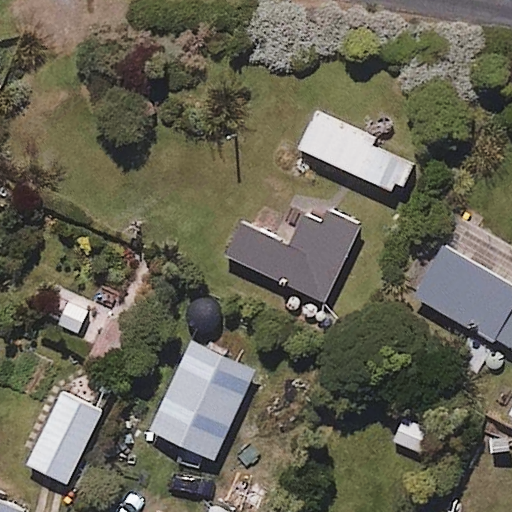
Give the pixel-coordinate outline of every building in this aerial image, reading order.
[(401,198),(416,166),(374,146),(378,139),(321,112),(303,151),(401,198)] [(327,305),(365,226),(329,209),(322,225),(307,218),(292,249),(246,227),(231,259),(327,305)] [(511,248),(462,220),(417,299),(511,353),(511,248)] [(509,358),(474,337),(458,364),(493,385),(509,358)] [(114,395),(74,375),(29,466),(69,486),(114,395)] [(165,415),(140,401),(121,436),(146,450),(165,415)] [(271,511),(282,492),(260,480),(241,511),(271,511)] [(0,511),(24,511),(0,499),(0,511)]
